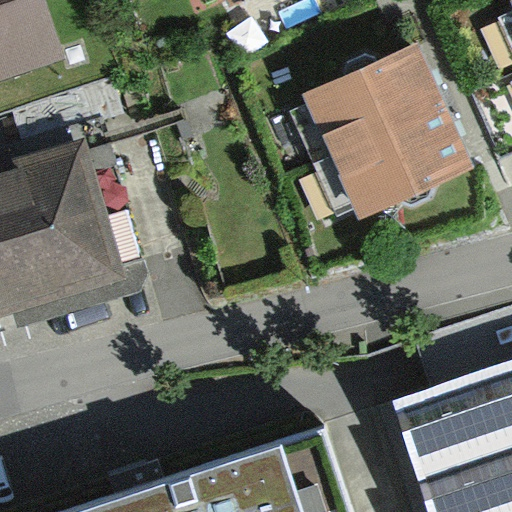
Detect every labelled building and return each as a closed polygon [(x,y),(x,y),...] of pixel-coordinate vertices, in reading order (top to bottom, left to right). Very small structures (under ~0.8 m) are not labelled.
[(42,0),(0,0),(0,72),(59,55),(42,0)] [(415,33),(306,77),(356,198),(465,154),(415,33)] [(105,117),(0,148),(0,309),(149,264),(105,117)] [(511,511),(511,354),(392,392),(430,511),(511,511)] [(351,511),(319,412),(15,511),(351,511)]
